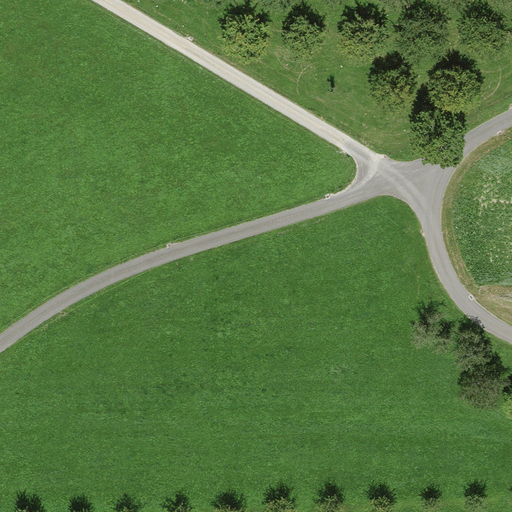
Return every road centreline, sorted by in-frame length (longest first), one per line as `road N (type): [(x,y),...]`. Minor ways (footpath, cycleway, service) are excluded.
road 1 (track): [(0,351),(112,279),(409,182)]
road 2 (track): [(409,182),(102,0)]
road 3 (track): [(511,337),(453,289),(429,212),(409,182)]
